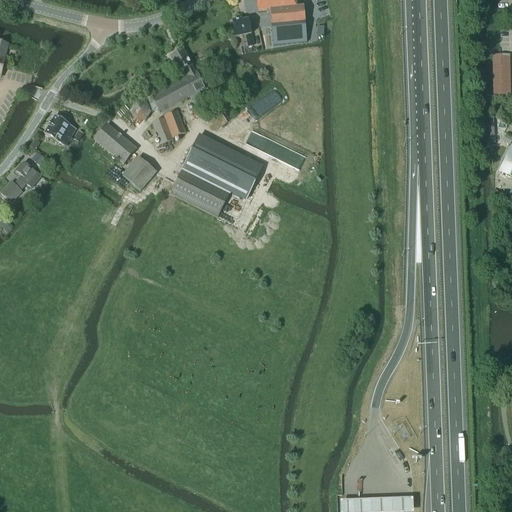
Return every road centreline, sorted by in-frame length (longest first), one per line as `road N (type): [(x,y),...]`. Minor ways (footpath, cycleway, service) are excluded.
road 1 (trunk): [(459,511),(440,0)]
road 2 (trunk): [(424,164),(436,511)]
road 3 (trunk): [(424,164),(409,322),(374,408)]
road 4 (unclassified): [(107,28),(0,171)]
road 5 (trunk): [(418,0),(424,164)]
